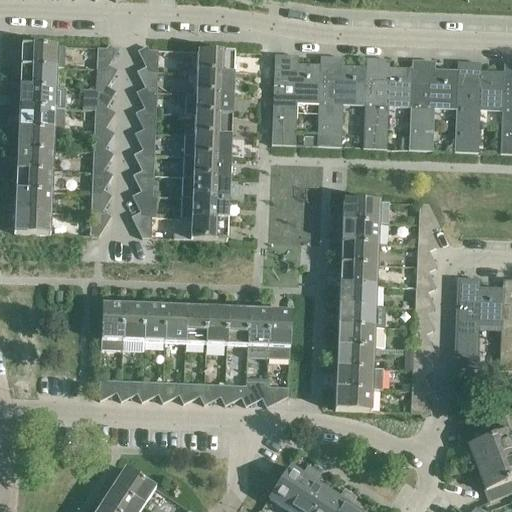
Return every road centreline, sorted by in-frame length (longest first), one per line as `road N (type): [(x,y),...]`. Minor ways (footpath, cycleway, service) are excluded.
road 1 (residential): [(511,42),(0,8)]
road 2 (residential): [(0,412),(332,425),(363,431),(433,468)]
road 3 (residential): [(433,468),(444,258),(511,260)]
